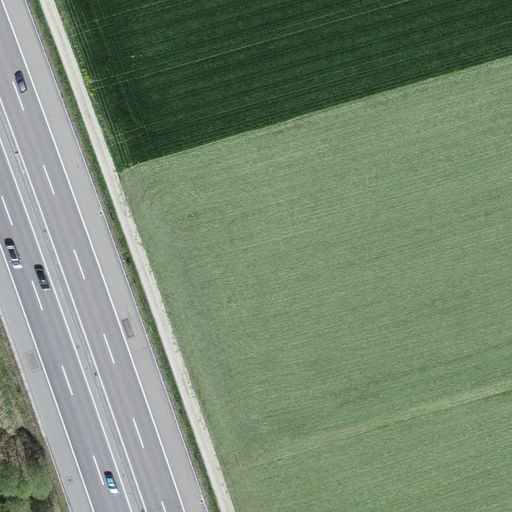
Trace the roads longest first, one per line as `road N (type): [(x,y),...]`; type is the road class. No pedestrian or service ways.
road 1 (track): [(228,511),(47,0)]
road 2 (motorway): [(165,511),(0,47)]
road 3 (motorway): [(0,192),(112,511)]
